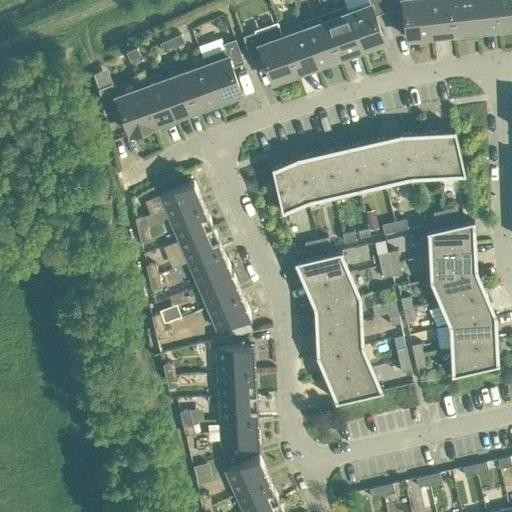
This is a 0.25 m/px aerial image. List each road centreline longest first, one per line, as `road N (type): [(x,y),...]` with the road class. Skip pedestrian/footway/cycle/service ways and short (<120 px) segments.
road 1 (residential): [(210,138),(282,307),(300,463)]
road 2 (residential): [(494,59),(338,93),(210,138)]
road 3 (residential): [(300,463),(511,414)]
road 4 (residential): [(511,273),(501,250),(494,59)]
